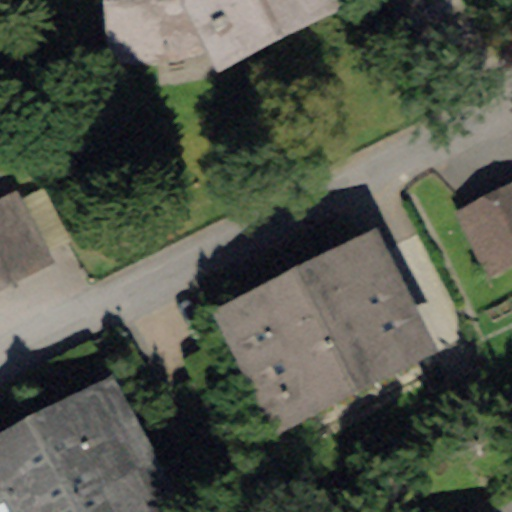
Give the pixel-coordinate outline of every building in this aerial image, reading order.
[(320,1),(320,0),(120,0),(125,57),(165,54),(164,45),(190,41),(215,31),(224,50),(320,1)] [(497,266),(511,258),(511,198),(473,218),(497,266)] [(15,208),(0,215),(0,279),(41,258),(15,208)] [(365,261),(239,325),(282,411),(409,347),(365,261)] [(0,511),(121,511),(137,504),(92,421),(8,466),(0,450),(0,511)]
